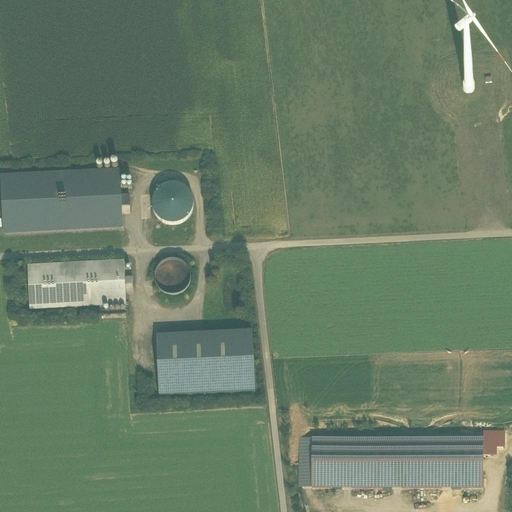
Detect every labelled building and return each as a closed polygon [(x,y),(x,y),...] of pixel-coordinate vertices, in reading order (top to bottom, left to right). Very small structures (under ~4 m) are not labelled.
[(122,207),(121,197),(120,171),(1,177),(3,233),(122,228),(122,207)] [(163,223),(173,225),(183,222),(190,215),(193,204),(190,194),(182,187),(172,184),(162,187),(155,195),(152,205),(155,215),(163,223)] [(121,197),(122,207),(130,207),(129,197),(121,197)] [(164,295),(173,297),(182,294),(189,288),(191,278),(188,269),(182,263),(172,260),(163,263),(157,270),(154,279),(157,288),(164,295)] [(126,305),(125,287),(125,279),(124,263),(28,267),(30,309),(126,305)] [(133,279),(125,279),(125,287),(133,287),(133,279)] [(156,337),(159,397),(255,393),(252,333),(156,337)] [(483,440),(482,455),(496,455),(496,448),(505,448),(505,432),(483,432),(483,440)] [(302,438),(301,489),(312,488),(313,438),(302,438)] [(313,438),(312,488),(482,490),(482,455),(483,440),(313,438)]
